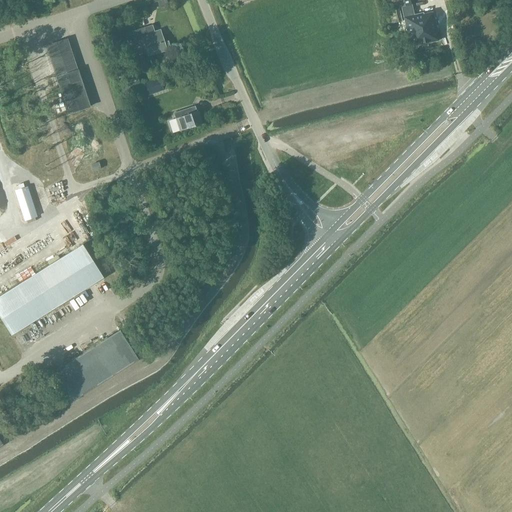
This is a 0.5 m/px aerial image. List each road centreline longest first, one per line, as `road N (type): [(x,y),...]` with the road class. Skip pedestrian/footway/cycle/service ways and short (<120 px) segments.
road 1 (secondary): [(80,484),(133,445),(338,243)]
road 2 (secondary): [(321,241),(80,484)]
road 3 (unknown): [(0,378),(161,278),(164,258),(133,170)]
road 4 (secondary): [(511,48),(335,228)]
road 5 (secondary): [(338,243),(511,67)]
road 6 (unclassified): [(285,184),(201,0)]
road 7 (unknown): [(120,0),(0,41)]
